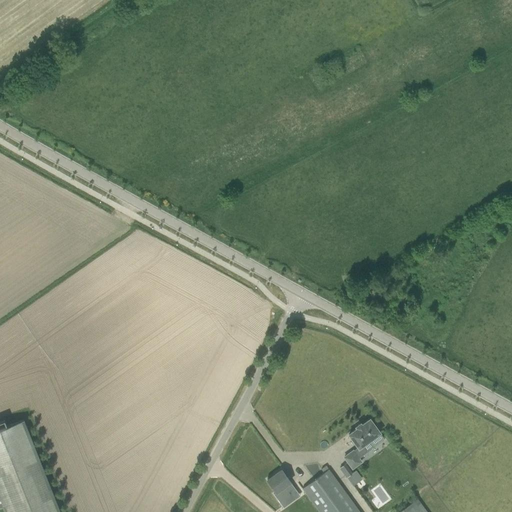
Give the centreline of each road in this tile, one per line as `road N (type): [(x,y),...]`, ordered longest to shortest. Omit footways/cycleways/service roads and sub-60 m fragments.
road 1 (tertiary): [(303,295),(0,131)]
road 2 (unclassified): [(184,511),(303,295)]
road 3 (tertiary): [(511,409),(303,295)]
